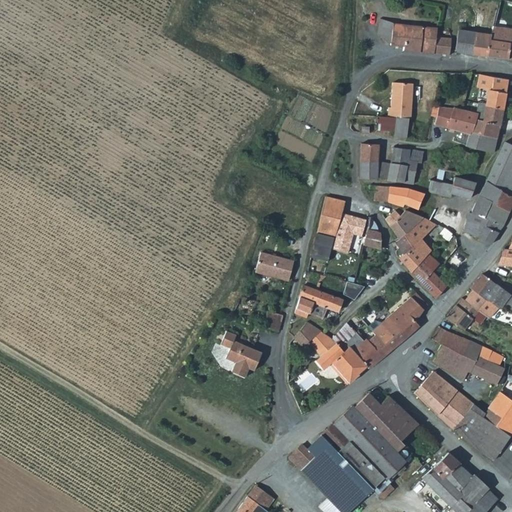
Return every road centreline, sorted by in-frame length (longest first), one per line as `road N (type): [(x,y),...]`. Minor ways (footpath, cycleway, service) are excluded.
road 1 (residential): [(289,443),(290,309),(316,184),(354,90),(380,63),(511,70)]
road 2 (track): [(0,348),(239,496)]
road 3 (unclassified): [(511,225),(382,373)]
road 4 (unclassified): [(382,373),(511,499)]
